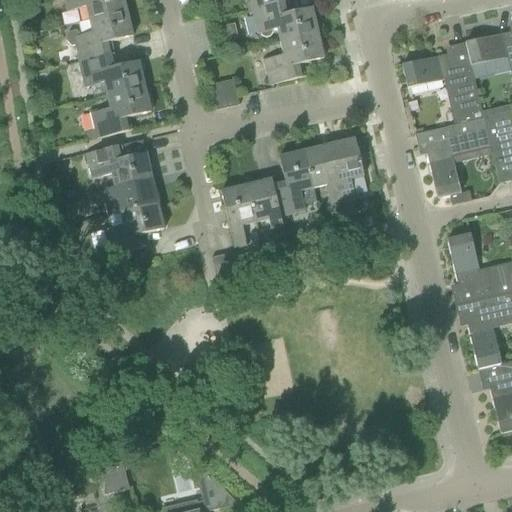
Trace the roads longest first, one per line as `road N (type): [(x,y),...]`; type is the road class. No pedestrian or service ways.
road 1 (residential): [(474,493),(411,227)]
road 2 (residential): [(193,143),(382,99)]
road 3 (residential): [(193,143),(166,0)]
road 4 (residential): [(210,285),(202,249),(208,212),(193,143)]
road 5 (residential): [(411,227),(382,99)]
